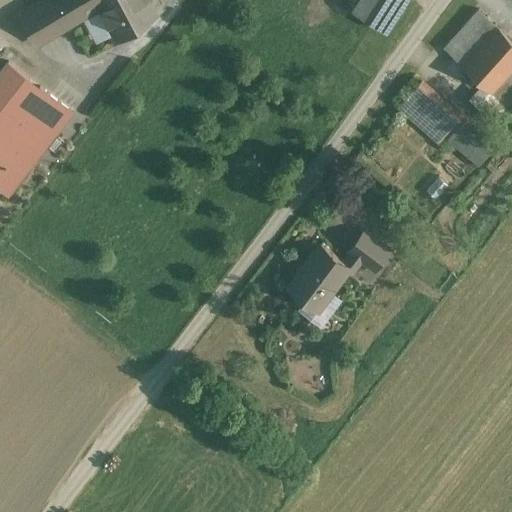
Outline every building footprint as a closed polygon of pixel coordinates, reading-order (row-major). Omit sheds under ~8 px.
[(97,9),(91,0),(42,0),(21,12),(37,41),(97,9)] [(160,8),(155,0),(91,0),(97,9),(114,41),(160,8)] [(385,31),(404,0),(359,0),(353,10),(376,25),(385,31)] [(511,39),(479,10),(445,48),(484,84),(508,105),(511,99),(511,39)] [(73,111),(9,62),(0,74),(0,186),(9,193),(73,111)] [(495,145),(421,80),(398,107),(442,145),(450,137),(480,163),(495,145)] [(508,105),(484,84),(470,100),(493,121),(508,105)] [(366,233),(350,252),(363,263),(375,272),(391,252),(366,233)] [(319,244),(287,283),(319,309),(350,270),(354,273),(363,263),(350,252),(342,262),(319,244)]
